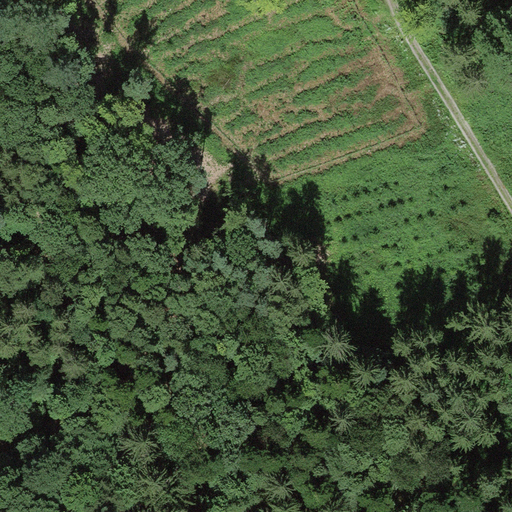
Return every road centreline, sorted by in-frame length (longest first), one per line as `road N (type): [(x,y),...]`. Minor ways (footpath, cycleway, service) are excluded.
road 1 (unknown): [(16,0),(98,169),(154,511)]
road 2 (track): [(394,0),(511,197)]
